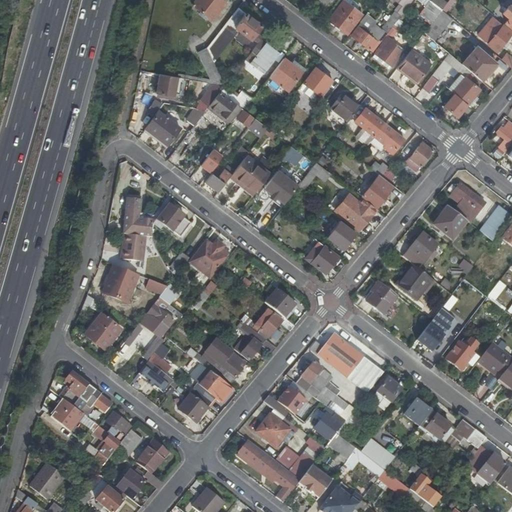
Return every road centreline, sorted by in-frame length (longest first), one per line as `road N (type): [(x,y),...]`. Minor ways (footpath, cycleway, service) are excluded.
road 1 (residential): [(329,302),(119,140),(92,257),(57,346)]
road 2 (motorway): [(0,338),(95,0)]
road 3 (residential): [(261,0),(459,149)]
road 4 (residential): [(511,442),(329,302)]
road 5 (motorway): [(56,0),(0,201)]
road 6 (residential): [(329,302),(195,455)]
road 7 (residential): [(459,149),(329,302)]
road 8 (residential): [(57,346),(195,455)]
road 9 (residential): [(57,346),(0,505)]
